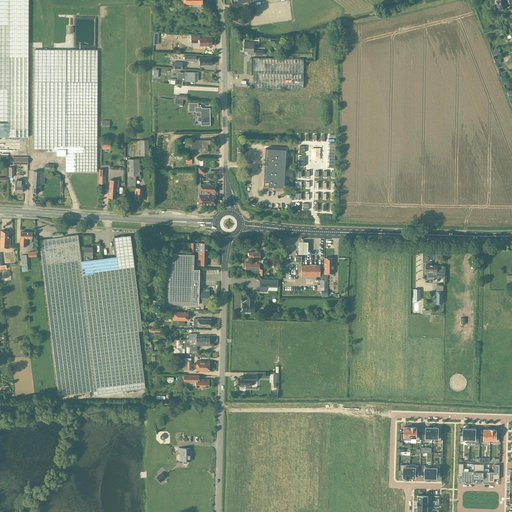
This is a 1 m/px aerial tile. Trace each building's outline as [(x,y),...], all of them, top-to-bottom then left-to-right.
[(0,0),(0,136),(27,137),(28,76),(28,0),(0,0)] [(507,0),(494,0),(495,0),(495,1),(495,3),(497,2),(499,10),(507,7),(505,3),(508,2),(507,0)] [(212,45),(211,37),(200,38),(200,37),(191,37),(191,42),(200,43),(200,45),(212,45)] [(262,50),(256,50),(253,50),(253,42),(244,42),(244,51),(250,51),(250,54),(255,54),(255,55),(262,55),(262,50)] [(97,172),(97,108),(98,50),(34,50),(34,149),(57,149),(57,155),(66,155),(66,171),(97,172)] [(212,65),(212,57),(199,58),(196,58),(196,56),(184,56),(184,60),(195,60),(195,61),(199,61),(199,65),(212,65)] [(253,88),(303,88),(303,58),(253,58),(253,88)] [(197,81),(197,72),(185,72),(185,81),(197,81)] [(210,125),(210,121),(210,108),(201,108),(201,107),(198,107),(198,103),(189,103),(189,112),(201,112),(201,116),(201,117),(198,117),(198,122),(202,122),(202,125),(210,125)] [(207,139),(191,140),(191,149),(201,148),(201,152),(207,151),(207,139)] [(140,155),(149,155),(149,140),(140,140),(140,155)] [(263,186),(284,187),(286,149),(265,148),(263,186)] [(127,187),(135,187),(136,187),(136,176),(140,176),(139,159),(127,159),(128,176),(127,187)] [(44,184),(45,172),(34,171),(32,192),(39,193),(39,188),(40,188),(41,184),(44,184)] [(197,177),(197,184),(197,186),(200,187),(200,190),(200,194),(199,194),(198,204),(215,205),(216,196),(215,195),(215,192),(216,192),(216,185),(211,185),(211,183),(210,182),(207,182),(206,183),(206,184),(201,184),(201,177),(197,177)] [(118,192),(118,180),(110,180),(109,198),(116,198),(116,192),(118,192)] [(145,188),(136,187),(135,187),(134,199),(144,200),(145,188)] [(10,248),(10,238),(9,238),(9,231),(1,230),(0,247),(10,248)] [(32,238),(33,232),(21,231),(20,246),(27,246),(27,238),(32,238)] [(117,256),(90,259),(84,260),(81,260),(78,235),(40,240),(47,303),(59,396),(91,392),(91,395),(145,388),(138,331),(142,330),(130,235),(115,237),(117,256)] [(308,240),(299,240),(299,252),(308,253),(308,240)] [(198,251),(207,251),(207,243),(198,243),(198,246),(195,246),(195,243),(191,242),(191,243),(185,243),(185,242),(180,242),(180,250),(191,251),(195,251),(198,251)] [(84,260),(90,259),(90,258),(92,258),(92,247),(84,247),(84,260)] [(207,251),(198,251),(198,259),(201,259),(201,265),(207,265),(207,264),(208,264),(208,261),(207,261),(207,251)] [(258,259),(260,259),(260,251),(253,251),(253,252),(248,252),(248,257),(252,257),(252,260),(255,260),(255,263),(245,263),(245,269),(259,270),(260,263),(258,263),(258,259)] [(201,290),(201,294),(199,294),(199,281),(199,282),(193,281),(194,254),(165,253),(164,304),(193,304),(198,304),(199,304),(199,301),(201,301),(201,302),(204,302),(204,304),(207,304),(210,297),(209,297),(209,290),(208,289),(207,288),(206,288),(205,289),(205,290),(201,290)] [(324,267),(324,274),(334,274),(334,258),(324,258),(324,267)] [(426,264),(426,271),(426,277),(443,277),(443,266),(437,265),(426,264)] [(320,274),(324,274),(324,267),(320,267),(320,265),(316,265),(301,265),(301,276),(320,276),(320,274)] [(265,291),(265,286),(278,287),(278,279),(260,279),(259,291),(265,291)] [(242,312),(254,312),(255,304),(253,303),(253,295),(247,294),(246,303),(243,303),(242,312)] [(188,321),(188,320),(188,312),(174,311),(171,311),(171,316),(173,316),(172,320),(174,320),(188,321)] [(193,326),(197,326),(198,326),(211,327),(211,319),(198,318),(193,318),(193,326)] [(177,349),(176,349),(174,350),(174,352),(197,352),(197,345),(210,345),(210,336),(196,336),(196,334),(189,334),(189,335),(185,335),(185,340),(176,340),(177,349)] [(184,358),(183,358),(183,361),(182,369),(191,370),(192,361),(191,361),(191,358),(184,358)] [(196,370),(209,371),(210,361),(196,360),(196,370)] [(246,377),(238,377),(238,385),(240,385),(240,387),(245,387),(245,385),(251,385),(251,381),(255,381),(255,374),(246,374),(246,377)] [(209,379),(200,379),(200,376),(184,375),(184,382),(196,382),(196,387),(209,387),(209,379)] [(401,433),(401,440),(410,440),(411,427),(405,427),(404,433),(401,433)] [(411,427),(410,440),(411,440),(411,439),(416,439),(416,440),(420,440),(420,434),(417,434),(417,427),(416,427),(411,427)] [(423,434),(423,440),(426,440),(426,439),(432,439),(432,427),(426,427),(426,434),(423,434)] [(432,427),(432,439),(438,439),(438,441),(441,441),(442,434),(438,434),(439,428),(437,427),(433,427),(432,427)] [(460,435),(460,441),(463,441),(463,440),(469,440),(469,442),(470,428),(463,428),(463,435),(460,435)] [(470,428),(469,442),(479,442),(479,436),(476,435),(476,429),(475,429),(475,428),(471,428),(470,428)] [(481,436),(481,442),(484,442),(484,441),(490,441),(490,429),(484,429),(484,436),(481,436)] [(490,429),(490,441),(496,441),(496,442),(500,442),(500,436),(497,436),(497,429),(496,429),(490,429)] [(188,460),(190,460),(190,448),(179,448),(179,452),(183,452),(183,463),(184,463),(187,463),(188,462),(188,460)] [(401,464),(400,470),(404,471),(403,477),(404,477),(409,478),(410,464),(401,464)] [(410,464),(409,478),(415,478),(415,471),(419,471),(419,465),(415,465),(415,467),(410,467),(410,464)] [(422,465),(422,471),(425,471),(425,478),(431,478),(431,466),(426,466),(426,465),(422,465)] [(431,466),(431,478),(437,478),(437,472),(440,472),(440,465),(437,465),(437,468),(431,467),(431,466)] [(458,465),(458,478),(463,478),(463,481),(468,481),(468,471),(463,471),(464,465),(458,465)] [(468,471),(468,481),(474,482),(474,478),(479,478),(479,466),(474,466),(474,471),(468,471)] [(479,466),(479,478),(483,478),(483,482),(489,482),(489,472),(484,472),(484,466),(479,466)] [(489,472),(489,482),(494,482),(495,479),(499,479),(500,466),(494,466),(494,472),(489,472)] [(159,482),(165,477),(162,474),(156,479),(159,482)]
